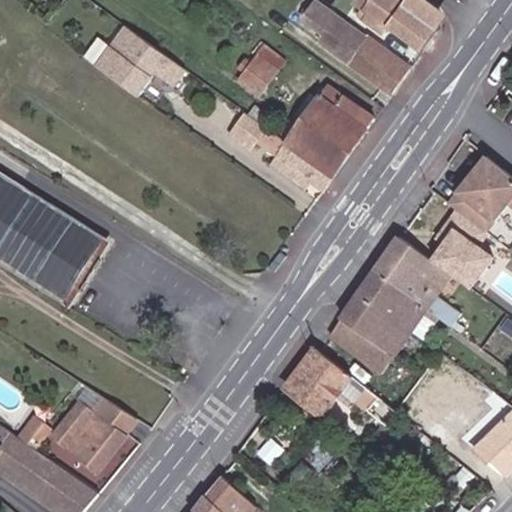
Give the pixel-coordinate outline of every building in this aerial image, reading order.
[(355,0),(354,3),(364,10),(371,0),(355,0)] [(384,24),(423,52),(446,21),(443,13),(425,0),(371,0),(364,10),(371,14),(366,20),(378,30),(384,24)] [(392,96),(411,69),(319,2),(306,21),(325,36),(320,43),(392,96)] [(185,67),(124,24),(95,64),(137,94),(155,71),(173,84),(185,67)] [(253,62),(247,56),(240,67),(246,72),(240,79),(263,96),(290,59),(267,43),(253,62)] [(335,175),(376,118),(327,84),(287,141),(335,175)] [(255,141),(266,125),(244,110),(228,133),(255,141)] [(324,190),(335,175),(287,141),(266,125),(255,141),(276,156),(311,181),(324,190)] [(511,174),(487,155),(451,203),(498,238),(500,240),(511,223),(511,174)] [(311,181),(276,156),(272,162),(306,188),(311,181)] [(7,173),(0,183),(0,263),(52,296),(94,229),(7,173)] [(52,296),(67,305),(110,239),(94,229),(52,296)] [(428,230),(416,245),(456,274),(470,251),(451,238),(446,245),(428,230)] [(416,245),(401,234),(376,270),(431,311),(456,274),(416,245)] [(500,240),(498,238),(491,246),(501,254),(506,245),(500,240)] [(431,311),(376,270),(362,290),(417,331),(431,311)] [(417,331),(362,290),(344,316),(399,357),(417,331)] [(399,357),(344,316),(332,334),(388,372),(399,357)] [(356,379),(320,350),(317,348),(286,390),(324,419),(356,379)] [(368,380),(357,393),(371,405),(383,392),(368,380)] [(391,407),(380,398),(373,407),(384,416),(391,407)] [(139,420),(106,399),(98,410),(88,402),(63,434),(72,442),(69,445),(101,472),(129,436),(127,434),(139,420)] [(438,408),(433,413),(441,418),(445,413),(438,408)] [(415,426),(403,417),(396,425),(408,435),(415,426)] [(37,418),(23,437),(36,446),(50,427),(37,418)] [(508,477),(511,473),(511,418),(480,448),(508,477)] [(0,467),(61,511),(84,511),(100,493),(77,475),(36,446),(23,437),(0,420),(0,467)] [(226,474),(204,500),(194,511),(258,511),(263,507),(226,474)]
